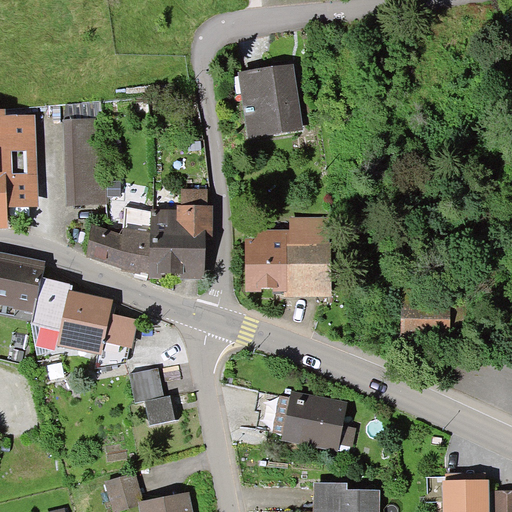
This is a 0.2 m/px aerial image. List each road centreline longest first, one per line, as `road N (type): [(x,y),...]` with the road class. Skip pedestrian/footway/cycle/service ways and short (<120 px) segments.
road 1 (residential): [(406,0),(241,22),(215,33),(202,50),(227,263),(214,318)]
road 2 (tertiary): [(214,318),(511,441)]
road 3 (tertiary): [(0,245),(214,318)]
road 4 (residential): [(214,318),(203,365),(229,511)]
